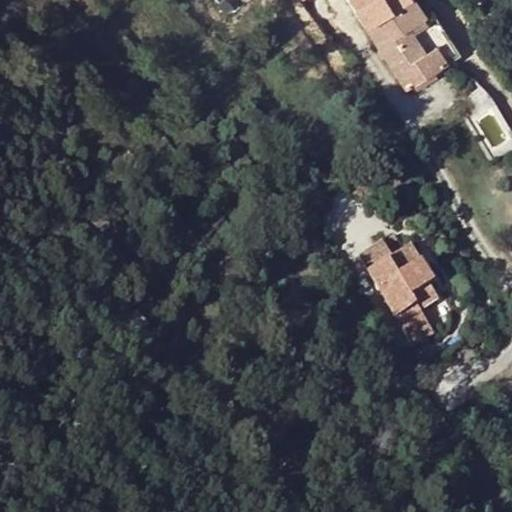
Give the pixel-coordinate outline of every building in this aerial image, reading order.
[(438,72),(427,55),(415,36),(410,30),(426,19),(413,0),(375,0),(361,9),(373,27),(370,29),(409,89),(415,85),(436,73),(438,72)] [(426,19),(410,30),(415,36),(430,26),(426,19)] [(427,55),(438,72),(450,64),(439,47),(427,55)] [(440,78),(436,73),(415,85),(418,91),(440,78)] [(394,260),(384,245),(362,258),(408,334),(426,323),(422,315),(440,304),(430,288),(433,286),(411,250),(394,260)] [(137,316),(124,326),(135,340),(148,329),(137,316)] [(416,348),(435,337),(426,323),(408,334),(416,348)]
